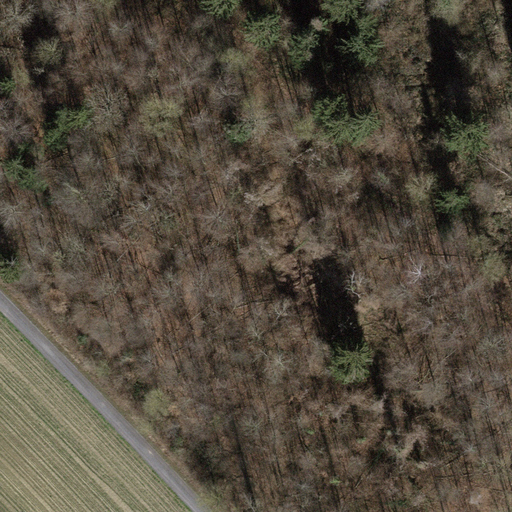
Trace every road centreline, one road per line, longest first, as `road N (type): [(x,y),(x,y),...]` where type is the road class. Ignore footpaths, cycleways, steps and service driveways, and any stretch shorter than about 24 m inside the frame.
road 1 (track): [(511,353),(482,296),(226,40),(202,0)]
road 2 (track): [(207,511),(0,300)]
